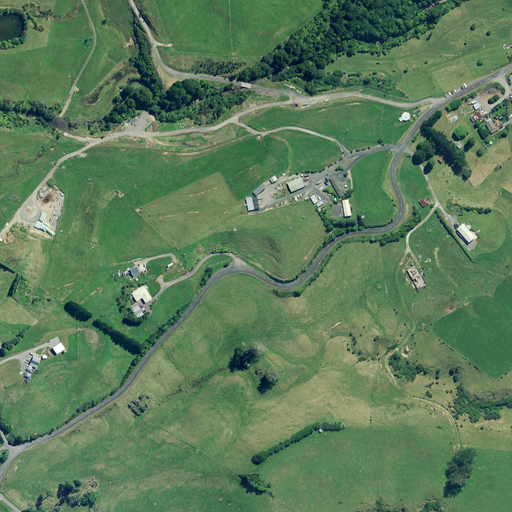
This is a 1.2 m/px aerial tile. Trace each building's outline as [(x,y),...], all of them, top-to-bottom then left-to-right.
[(409,113),(406,112),(403,114),(402,117),(404,120),(407,121),(410,119),(411,116),(409,113)] [(483,117),(480,112),(471,118),(474,123),(483,117)] [(498,126),(494,119),(490,121),(489,120),(485,122),(492,134),(499,130),(497,127),(498,126)] [(461,139),(456,133),(449,139),(459,150),(463,146),(458,141),(461,139)] [(451,154),(447,151),(438,159),(442,163),(451,154)] [(335,175),(330,179),(340,198),(345,195),(344,193),(346,192),(343,188),(344,185),(343,183),(340,183),(335,175)] [(292,192),(305,187),(301,178),(288,183),(292,192)] [(255,210),(253,198),(246,199),(249,211),(255,210)] [(349,200),(343,201),(345,217),(351,216),(349,200)] [(470,243),(476,238),(463,224),(458,230),(470,243)] [(418,290),(426,286),(422,279),(419,281),(418,278),(421,276),(415,266),(407,270),(413,281),(416,279),(417,282),(415,283),(418,290)] [(144,303),(151,300),(143,287),(131,294),(135,301),(141,298),(144,303)] [(134,316),(141,313),(137,306),(131,309),(134,316)] [(35,369),(39,359),(32,356),(28,366),(35,369)]
